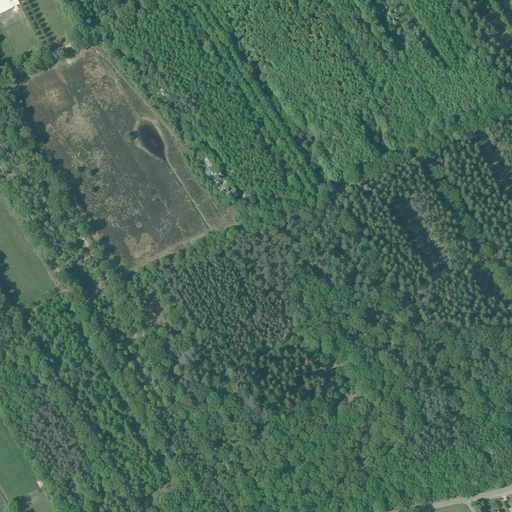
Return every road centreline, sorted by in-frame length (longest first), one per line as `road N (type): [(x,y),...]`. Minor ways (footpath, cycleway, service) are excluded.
road 1 (track): [(165,0),(5,77)]
road 2 (track): [(0,353),(131,288)]
road 3 (unclassified): [(254,511),(178,390)]
